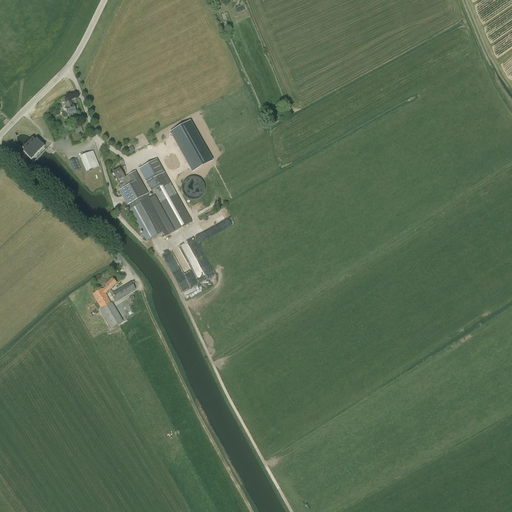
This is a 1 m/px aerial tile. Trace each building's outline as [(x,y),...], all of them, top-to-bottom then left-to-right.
[(76,112),(74,106),(74,105),(72,105),(71,101),(65,103),(66,107),(65,108),(67,115),(68,115),(69,118),(73,116),(73,113),(76,112)] [(189,118),(170,128),(192,167),(211,157),(189,118)] [(80,126),(74,128),(77,135),(83,133),(80,126)] [(23,153),(31,161),(44,147),(36,139),(35,141),(32,138),(22,149),(24,151),(23,153)] [(99,166),(97,161),(93,151),(80,157),(86,172),(99,166)] [(78,170),(74,159),(69,161),(73,172),(78,170)] [(157,159),(139,169),(154,196),(174,232),(191,222),(157,159)] [(121,179),(125,178),(123,175),(121,171),(121,172),(119,169),(113,173),(117,181),(121,179)] [(204,183),(188,175),(181,189),(197,197),(204,183)] [(154,196),(150,199),(140,180),(133,183),(129,176),(125,178),(121,179),(126,187),(119,191),(127,205),(146,241),(162,232),(165,237),(174,232),(154,196)] [(203,229),(229,216),(226,209),(199,222),(203,229)] [(201,239),(224,229),(221,224),(199,234),(201,239)] [(163,255),(167,264),(174,261),(170,252),(163,255)] [(105,293),(109,290),(117,283),(112,278),(105,285),(105,286),(102,289),(102,288),(92,294),(101,309),(100,309),(111,328),(123,321),(112,303),(111,303),(105,293)] [(117,300),(135,289),(131,282),(113,293),(117,300)]
